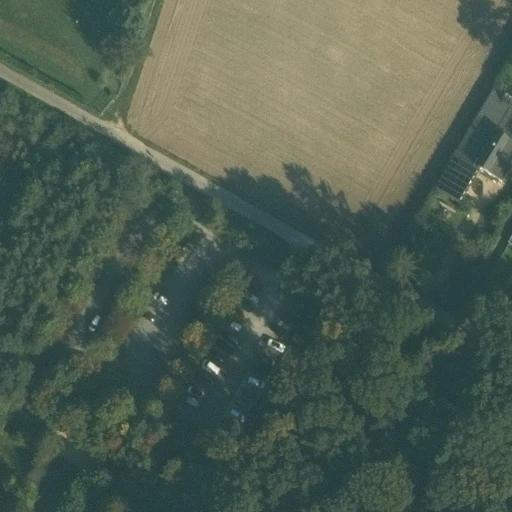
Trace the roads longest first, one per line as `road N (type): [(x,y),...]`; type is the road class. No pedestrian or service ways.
road 1 (residential): [(511,357),(0,72)]
road 2 (track): [(119,139),(162,0)]
